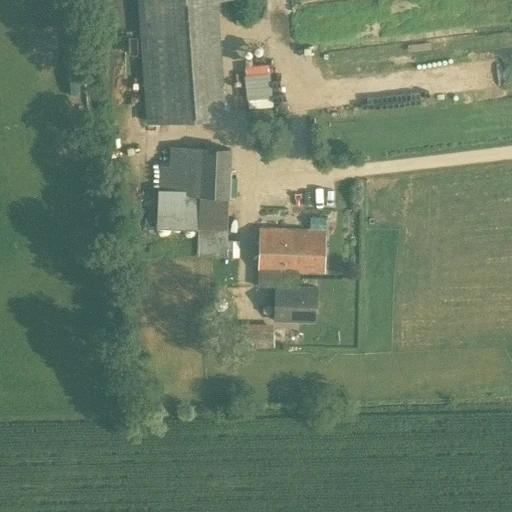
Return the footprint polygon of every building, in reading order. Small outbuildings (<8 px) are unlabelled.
[(211,0),(137,0),(147,124),(208,119),(199,1),(211,0)] [(468,0),(447,0),(428,6),(434,28),(459,20),(455,6),(469,2),(468,0)] [(511,63),(467,66),(469,90),(511,88),(511,63)] [(244,98),(268,96),(267,66),(243,67),(244,98)] [(159,194),(197,196),(200,148),(202,148),(202,146),(169,145),(168,160),(160,160),(159,194)] [(197,198),(199,198),(228,199),(229,199),(231,149),(202,148),(200,148),(197,196),(197,198)] [(227,231),(228,199),(199,198),(197,230),(227,231)] [(323,272),(325,233),(260,231),(258,287),(276,288),(275,322),(315,323),(316,290),(297,289),(298,272),(323,272)] [(273,346),(273,329),(242,329),(242,346),(273,346)]
